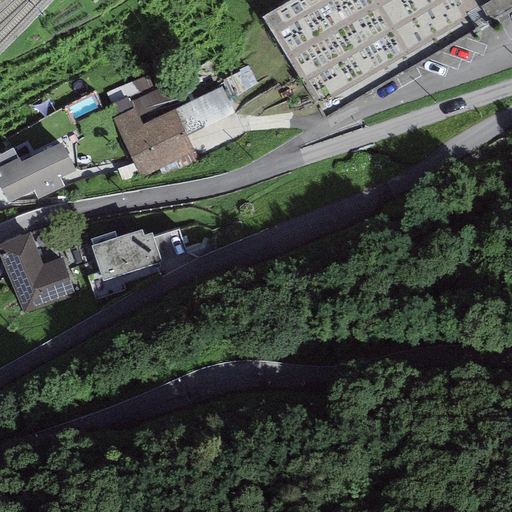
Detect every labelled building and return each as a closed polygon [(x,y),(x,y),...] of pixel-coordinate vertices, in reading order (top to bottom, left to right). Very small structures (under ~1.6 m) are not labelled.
[(286,0),(271,7),(290,49),(336,29),(330,16),(357,3),(355,0),(286,0)] [(135,107),(110,119),(139,178),(176,160),(181,172),(202,162),(175,107),(143,123),(135,107)] [(12,147),(0,153),(0,185),(8,202),(34,189),(38,198),(64,185),(59,176),(76,168),(62,141),(20,162),(12,147)] [(142,230),(91,246),(99,272),(87,276),(95,300),(125,290),(123,282),(158,271),(160,276),(190,266),(178,230),(153,238),(151,233),(144,235),(142,230)] [(29,233),(0,243),(0,258),(22,317),(76,296),(62,258),(41,266),(29,233)]
